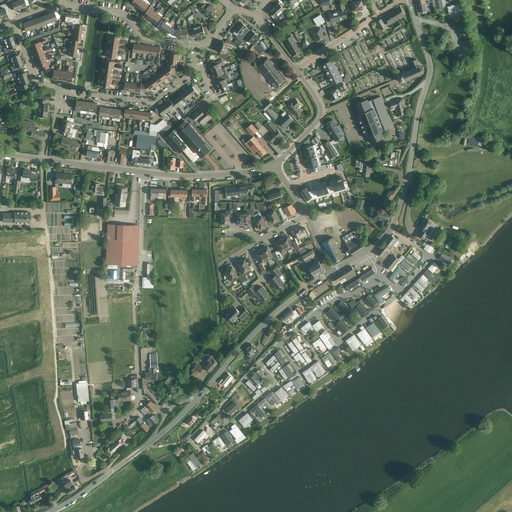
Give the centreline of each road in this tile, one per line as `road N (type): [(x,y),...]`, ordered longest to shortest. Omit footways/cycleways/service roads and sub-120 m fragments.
road 1 (unclassified): [(328,273),(377,244),(403,193),(430,71),(411,0)]
road 2 (residential): [(274,163),(187,176),(0,154)]
road 3 (track): [(142,401),(133,306),(143,172)]
road 4 (unclassified): [(195,400),(277,310),(328,273)]
road 5 (residential): [(58,90),(152,103),(194,66)]
road 6 (residential): [(63,1),(121,13),(147,38),(197,45)]
road 7 (residential): [(0,461),(61,444),(46,370)]
road 8 (residential): [(296,70),(402,0)]
